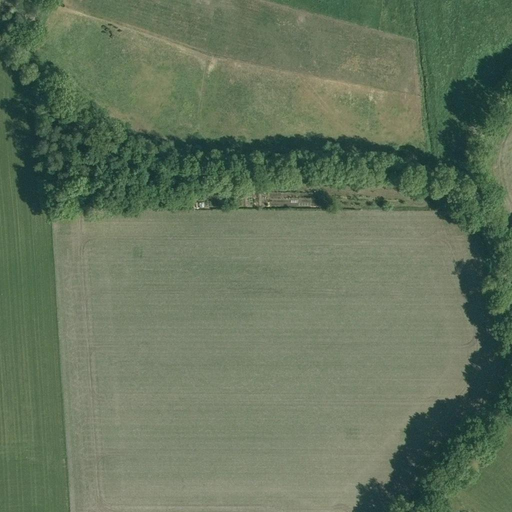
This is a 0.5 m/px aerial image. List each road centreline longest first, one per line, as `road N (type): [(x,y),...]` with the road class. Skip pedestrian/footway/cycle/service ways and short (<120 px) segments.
road 1 (unclassified): [(511,294),(469,173),(474,129),(511,84)]
road 2 (unclassified): [(414,511),(493,412),(511,367)]
